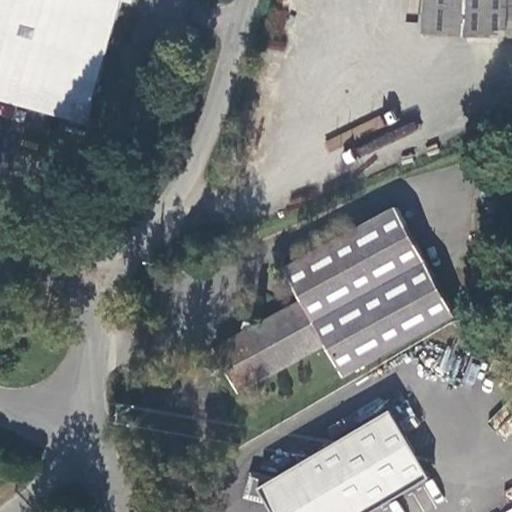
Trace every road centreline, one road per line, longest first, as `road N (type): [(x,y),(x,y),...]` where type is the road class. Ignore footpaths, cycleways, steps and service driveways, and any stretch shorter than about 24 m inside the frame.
road 1 (unclassified): [(65,270),(152,208),(187,170),(222,86),(245,0)]
road 2 (unclassified): [(57,401),(90,362),(95,337),(83,289),(65,270)]
road 3 (unclassified): [(124,511),(57,401)]
